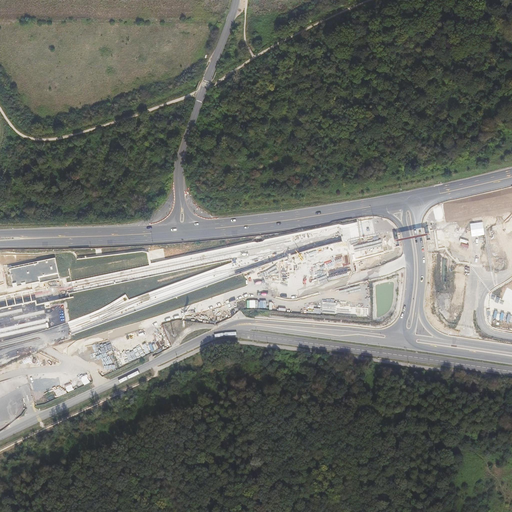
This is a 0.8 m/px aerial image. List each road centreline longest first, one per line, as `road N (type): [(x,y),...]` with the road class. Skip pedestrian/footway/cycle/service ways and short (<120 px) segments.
road 1 (unclassified): [(0,436),(249,323)]
road 2 (primary): [(399,196),(194,224)]
road 3 (unclassified): [(234,0),(182,143),(181,197)]
road 4 (primary): [(200,232),(380,208)]
road 5 (primary): [(0,243),(176,235)]
road 6 (primary): [(175,225),(0,232)]
road 7 (unclassified): [(399,333),(249,323)]
road 8 (unclassified): [(249,323),(397,343)]
